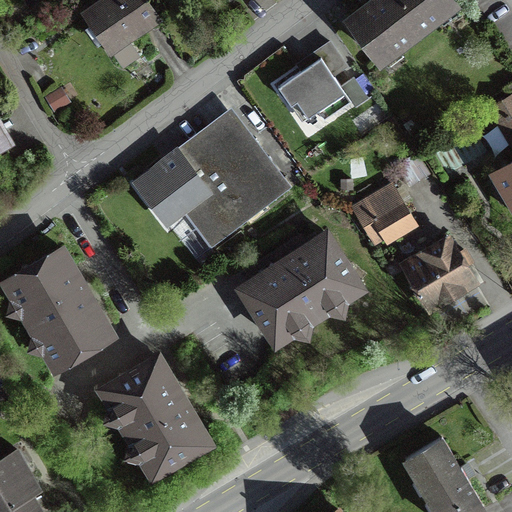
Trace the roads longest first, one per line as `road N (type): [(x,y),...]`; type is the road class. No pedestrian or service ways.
road 1 (primary): [(511,334),(213,511)]
road 2 (residential): [(78,174),(309,0)]
road 3 (residential): [(0,42),(78,174)]
